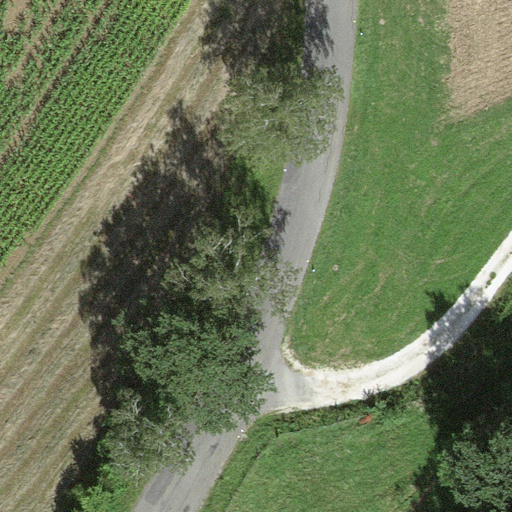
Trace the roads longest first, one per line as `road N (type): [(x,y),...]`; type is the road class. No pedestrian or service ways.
road 1 (tertiary): [(168,511),(241,389),(289,244),(323,105),(333,0)]
road 2 (track): [(241,389),(328,397),(409,369),(441,342),(511,252)]
